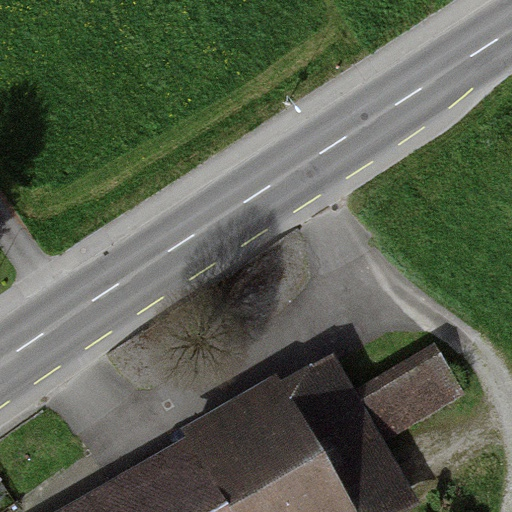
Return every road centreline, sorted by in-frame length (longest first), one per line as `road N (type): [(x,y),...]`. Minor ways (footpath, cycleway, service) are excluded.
road 1 (primary): [(0,363),(511,29)]
road 2 (track): [(511,399),(467,338),(353,270)]
